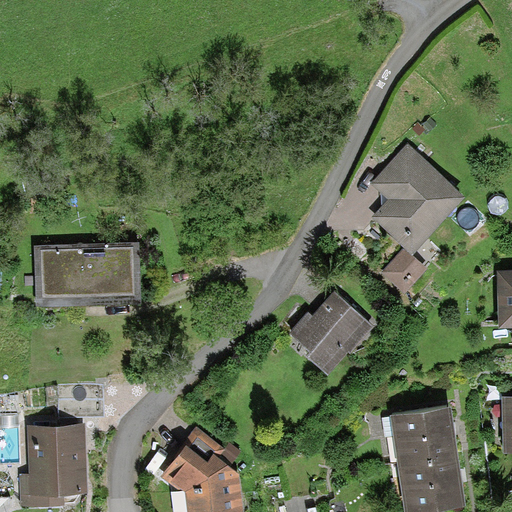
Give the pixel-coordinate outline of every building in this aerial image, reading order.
[(408,144),(372,183),(391,200),(374,218),(412,254),(464,196),(408,144)] [(138,244),(36,246),(38,305),(139,302),(138,244)] [(405,249),(384,271),(405,290),(426,267),(405,249)] [(511,272),(501,273),(501,326),(511,325),(511,272)] [(337,291),(315,317),(310,313),(291,335),(310,351),(306,356),(328,375),(349,351),(352,353),(376,325),(337,291)] [(107,420),(108,387),(65,386),(64,419),(107,420)] [(450,407),(390,417),(406,511),(445,511),(467,508),(450,407)] [(85,425),(29,427),(31,477),(21,477),(22,506),(62,504),(62,494),(87,493),(85,425)] [(226,449),(198,427),(163,476),(185,492),(187,511),(243,511),(238,475),(229,467),(242,451),(231,442),(226,449)]
